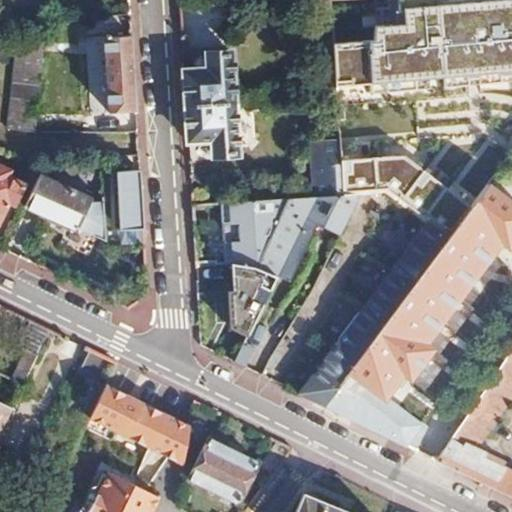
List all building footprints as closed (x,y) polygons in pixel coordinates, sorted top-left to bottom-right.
[(511,0),(442,0),(433,1),(383,4),(384,25),(358,26),(350,42),(315,44),(319,93),(511,79),(511,0)] [(329,0),(330,14),(376,11),(374,0),(329,0)] [(181,31),(204,33),(207,10),(183,8),(181,31)] [(131,33),(104,35),(107,111),(119,110),(135,109),(131,33)] [(47,35),(18,38),(5,128),(33,133),(47,35)] [(199,66),(184,67),(186,105),(238,102),(236,48),(209,50),(209,55),(207,55),(201,51),(195,59),(198,61),(199,66)] [(188,142),(203,141),(203,147),(200,149),(207,156),(212,152),(215,152),(215,157),(242,156),(239,115),(238,104),(238,102),(186,105),(188,142)] [(248,104),(238,104),(239,115),(248,115),(248,104)] [(135,109),(119,110),(120,131),(136,130),(135,109)] [(338,140),(313,142),(316,194),(342,192),(340,161),(338,140)] [(391,157),(340,161),(342,192),(360,192),(377,190),(428,220),(435,226),(455,203),(391,157)] [(139,169),(111,170),(114,231),(143,229),(139,169)] [(92,200),(40,174),(24,206),(77,231),(92,200)] [(0,204),(1,205),(10,186),(23,192),(25,185),(11,178),(9,182),(0,177),(0,204)] [(449,236),(324,404),(406,445),(417,424),(380,399),(397,376),(406,383),(429,349),(421,343),(495,244),(503,250),(511,237),(511,205),(486,187),(449,236)] [(274,219),(252,267),(274,278),(283,283),(305,236),(304,235),(308,226),(336,239),(360,192),(342,192),(316,194),(284,196),(274,219)] [(284,196),(221,199),(225,261),(232,261),(236,262),(252,267),(274,219),(284,196)] [(300,392),(324,404),(449,236),(435,226),(428,220),(300,392)] [(252,267),(236,262),(237,288),(227,289),(229,322),(249,332),(274,278),(252,267)] [(47,328),(32,321),(18,348),(34,355),(47,328)] [(254,352),(242,346),(236,360),(247,366),(254,352)] [(511,347),(437,461),(511,498),(511,464),(479,448),(511,395),(511,347)] [(106,384),(90,417),(182,464),(190,426),(106,384)] [(0,428),(10,406),(0,401),(0,428)] [(257,459),(209,435),(189,478),(193,480),(212,489),(237,501),(257,459)] [(150,511),(158,496),(108,470),(86,511),(150,511)] [(193,480),(188,488),(207,498),(212,489),(193,480)] [(343,511),(301,495),(293,511),(343,511)]
